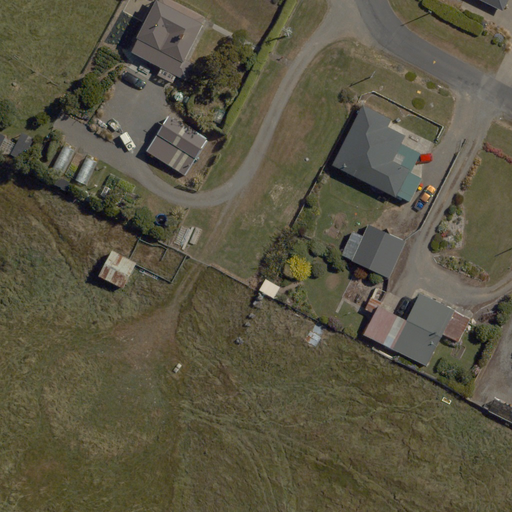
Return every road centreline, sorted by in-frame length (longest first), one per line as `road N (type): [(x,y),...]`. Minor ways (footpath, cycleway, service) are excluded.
road 1 (unclassified): [(374,11),(328,27),(306,55),(238,196),(149,202),(111,155),(134,93)]
road 2 (residential): [(374,11),(399,41),(511,99)]
